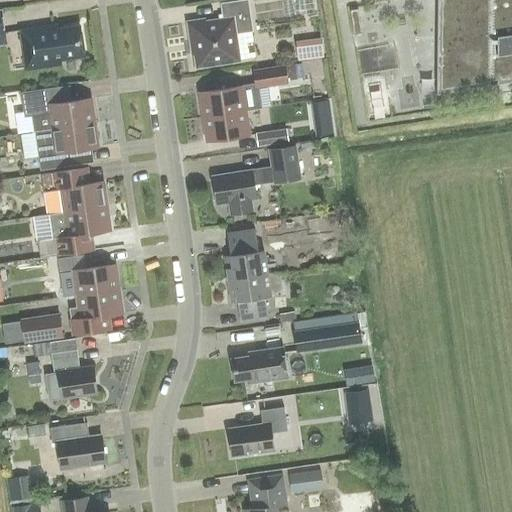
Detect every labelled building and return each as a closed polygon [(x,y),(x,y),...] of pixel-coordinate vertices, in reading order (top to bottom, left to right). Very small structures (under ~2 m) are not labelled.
[(205,22),(204,19),(186,22),(189,40),(191,40),(196,68),(239,61),(235,34),(252,32),(247,0),(241,0),(220,3),(222,19),(205,22)] [(511,0),(437,0),(436,95),(511,82),(511,0)] [(349,10),(353,35),(361,34),(357,9),(349,10)] [(84,57),(79,26),(54,29),(53,25),(19,30),(25,70),(61,65),(60,61),(84,57)] [(302,59),(329,57),(328,37),(301,39),(302,59)] [(296,78),(294,64),(252,69),(255,89),(288,84),(287,79),(296,78)] [(199,93),(203,117),(245,111),(254,110),(251,85),(199,93)] [(51,129),(94,123),(90,99),(63,103),(61,87),(20,93),(23,114),(32,113),(35,132),(51,129)] [(245,111),(203,117),(206,142),(249,135),(245,111)] [(70,165),(68,152),(97,148),(94,123),(51,129),(35,132),(40,170),(70,165)] [(286,129),(256,133),(258,147),(288,142),(286,129)] [(295,145),(267,149),(272,184),(301,179),(295,145)] [(89,167),(70,170),(41,174),(43,192),(59,189),(63,213),(106,206),(102,182),(91,183),(89,167)] [(212,177),(216,204),(228,203),(230,214),(252,211),(250,199),(256,198),(252,171),(212,177)] [(110,231),(106,206),(63,213),(50,215),(53,239),(36,241),(39,258),(92,250),(89,234),(110,231)] [(230,256),(224,256),(227,280),(267,274),(263,251),(257,252),(254,230),(226,234),(230,256)] [(72,271),(76,296),(118,289),(114,265),(85,269),(83,256),(57,260),(59,273),(72,271)] [(227,280),(230,303),(236,302),(240,324),(268,319),(264,298),(270,297),(267,274),(227,280)] [(118,289),(76,296),(78,307),(69,308),(73,335),(111,330),(109,316),(122,314),(118,289)] [(295,321),(294,312),(279,314),(280,323),(295,321)] [(62,338),(59,314),(20,319),(23,343),(62,338)] [(296,353),(361,343),(358,321),(293,331),(296,353)] [(34,356),(50,354),(53,372),(45,374),(49,400),(96,393),(93,367),(77,369),(76,363),(78,362),(74,339),(32,345),(34,356)] [(247,383),(286,378),(282,348),(248,353),(249,357),(231,359),(234,381),(247,380),(247,383)] [(45,371),(42,359),(29,362),(32,374),(45,371)] [(231,457),(273,451),(271,433),(287,431),(283,407),(259,411),(261,424),(227,429),(231,457)] [(104,463),(100,435),(88,437),(86,423),(49,428),(51,443),(56,443),(60,470),(104,463)] [(291,492),(322,489),(320,472),(314,471),(289,474),(291,492)] [(9,501),(32,497),(29,475),(6,478),(9,501)] [(276,511),(275,506),(286,504),(281,475),(248,480),(252,509),(243,511),(276,511)] [(352,494),(352,511),(375,511),(375,493),(352,494)] [(88,511),(86,498),(61,502),(62,511),(88,511)] [(40,511),(39,502),(12,506),(12,511),(40,511)]
